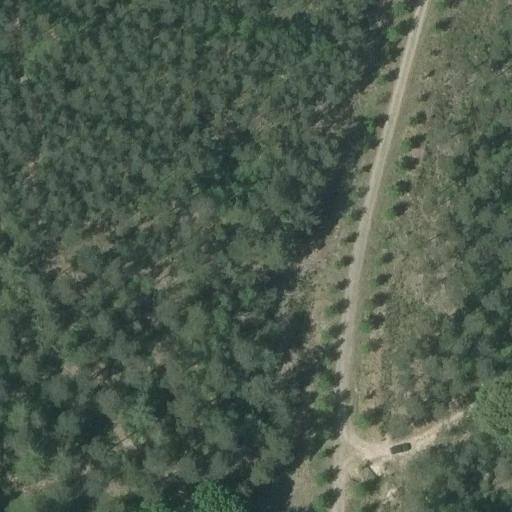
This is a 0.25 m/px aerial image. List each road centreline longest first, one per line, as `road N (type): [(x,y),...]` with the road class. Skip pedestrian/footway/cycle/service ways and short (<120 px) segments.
road 1 (track): [(424,0),(353,273),(341,511)]
road 2 (track): [(348,455),(511,396)]
